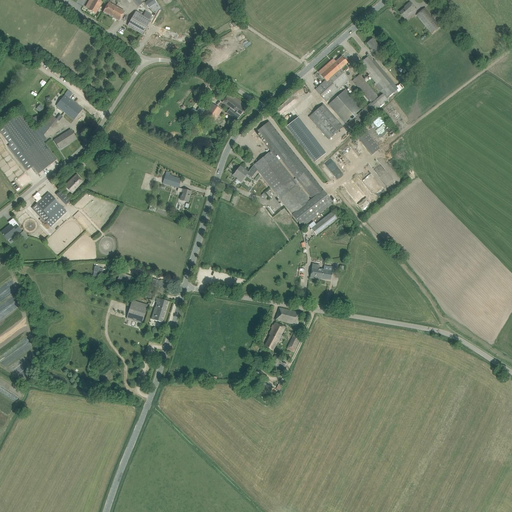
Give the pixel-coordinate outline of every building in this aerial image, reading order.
[(89,0),(86,6),(89,8),(89,10),(96,14),(103,1),(106,3),(107,0),(89,0)] [(400,13),(405,19),(417,10),(410,2),(404,7),(405,8),(400,13)] [(109,3),(106,8),(104,12),(119,21),(125,12),(109,3)] [(439,23),(435,19),(437,17),(434,13),(432,15),(426,8),(416,15),(432,34),(444,24),(441,21),(439,23)] [(142,34),(145,30),(150,21),(141,15),(142,14),(137,11),(135,12),(127,26),(142,34)] [(178,13),(165,23),(169,28),(182,19),(178,13)] [(380,47),(376,42),(373,38),(367,44),(374,52),(380,47)] [(153,40),(151,48),(159,50),(161,42),(153,40)] [(397,90),(369,56),(360,64),(365,70),(352,81),(356,85),(371,103),(368,105),(368,106),(355,117),(361,124),(376,111),(376,110),(388,101),(387,99),(397,90)] [(333,59),(318,72),(325,81),(315,90),(326,102),(339,91),(338,90),(349,80),(340,70),(342,69),(341,69),(347,63),(342,57),(336,62),(333,59)] [(314,72),(311,74),(317,82),(320,79),(314,72)] [(414,79),(408,73),(403,77),(408,83),(414,79)] [(346,90),(329,105),(345,123),(349,119),(350,121),(357,115),(356,114),(362,108),(346,90)] [(247,106),(229,93),(222,103),(230,108),(227,113),(236,120),(247,106)] [(56,106),(58,107),(64,112),(74,120),(83,109),(68,97),(69,96),(66,94),(56,106)] [(203,102),(199,109),(204,112),(208,105),(203,102)] [(293,102),(277,114),(287,126),(315,162),(326,153),(298,118),(302,115),(293,102)] [(202,117),(212,124),(221,110),(211,103),(202,117)] [(40,104),(36,109),(40,112),(44,108),(40,104)] [(323,105),(313,114),(332,136),(343,127),(323,105)] [(0,132),(10,145),(8,147),(27,171),(31,167),(38,175),(57,160),(20,113),(0,129),(0,132)] [(52,128),(58,120),(52,115),(46,123),(52,128)] [(38,116),(32,119),(35,125),(41,122),(38,116)] [(250,178),(257,169),(303,227),(333,203),(269,122),(258,130),(269,144),(266,146),(271,152),(253,165),(248,172),(240,166),(235,173),(234,174),(233,175),(238,179),(237,179),(241,182),(247,175),(250,178)] [(54,141),(57,145),(60,149),(76,139),(71,130),(54,141)] [(365,130),(356,137),(369,154),(378,147),(365,130)] [(342,162),(336,153),(331,157),(342,172),(348,168),(343,161),(342,162)] [(177,191),(182,193),(180,200),(188,202),(190,196),(189,195),(190,192),(185,190),(179,188),(181,179),(169,176),(170,173),(166,172),(162,183),(178,188),(177,191)] [(77,175),(65,186),(72,194),(76,190),(75,190),(84,182),(77,175)] [(382,190),(373,181),(365,188),(374,197),(382,190)] [(56,195),(66,205),(70,201),(60,190),(56,195)] [(33,208),(36,212),(50,227),(67,212),(49,193),(37,204),(33,208)] [(352,202),(359,210),(365,204),(358,196),(352,202)] [(337,219),(332,212),(311,228),(316,235),(337,219)] [(2,233),(5,237),(8,240),(18,232),(18,233),(21,231),(16,225),(13,228),(11,225),(7,228),(8,229),(2,233)] [(333,268),(328,267),(322,266),(322,269),(319,269),(320,266),(312,265),(310,278),(320,279),(331,280),(333,268)] [(94,272),(93,279),(97,280),(98,273),(102,273),(103,269),(99,268),(99,267),(95,266),(94,272)] [(144,290),(142,296),(151,299),(153,293),(144,290)] [(157,298),(156,303),(151,319),(162,323),(168,302),(157,298)] [(132,300),(127,319),(142,323),(147,305),(132,300)] [(297,325),(300,313),(279,308),(275,320),(297,325)] [(273,350),(279,338),(285,327),(276,323),(269,334),(271,335),(265,346),(273,350)] [(294,352),(302,335),(295,332),(287,349),(294,352)] [(264,352),(262,355),(271,360),(273,357),(264,352)] [(280,359),(275,356),(271,363),(283,370),(285,366),(278,362),(280,359)] [(267,386),(264,384),(261,391),(267,394),(269,390),(269,389),(271,386),(268,385),(267,386)]
